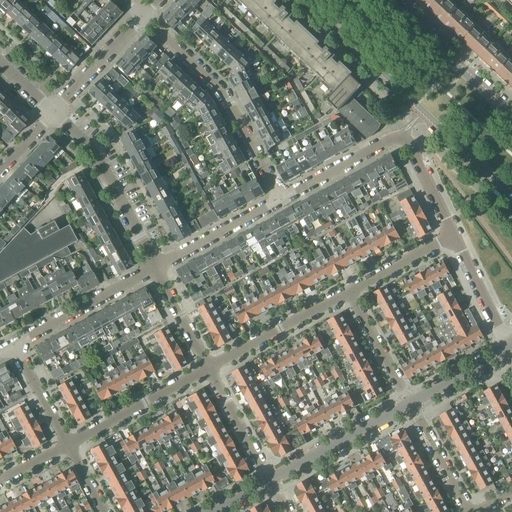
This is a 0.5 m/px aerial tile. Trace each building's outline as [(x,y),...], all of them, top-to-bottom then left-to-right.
[(2,0),(0,3),(0,9),(5,14),(16,1),(15,0),(2,0)] [(90,0),(86,0),(80,6),(84,9),(91,1),(90,0)] [(176,3),(175,4),(187,15),(191,11),(192,12),(195,9),(189,3),(190,2),(187,0),(176,0),(175,1),(176,3)] [(187,0),(190,2),(189,3),(195,9),(198,6),(196,5),(201,0),(200,0),(187,0)] [(211,0),(237,0),(334,92),(335,91),(335,92),(349,76),(351,74),(340,64),(340,65),(333,58),(334,57),(326,49),(324,51),(317,45),(318,43),(297,23),(297,24),(290,18),(291,16),(283,9),(281,11),(274,4),(276,3),(272,0),(209,0),(210,1),(211,0)] [(424,6),(433,15),(447,1),(445,0),(429,0),(425,5),(424,6)] [(16,1),(5,14),(6,14),(6,15),(10,19),(11,18),(13,20),(24,9),(28,5),(24,2),(21,6),(16,1)] [(53,1),(50,5),(57,12),(60,9),(53,1)] [(433,15),(443,24),(457,10),(447,1),(433,15)] [(109,2),(101,10),(114,23),(118,18),(118,17),(121,14),(109,2)] [(171,8),(167,12),(171,15),(172,14),(176,17),(175,18),(181,24),(184,21),(183,19),(187,15),(175,4),(174,5),(173,4),(171,6),(171,8)] [(40,7),(48,15),(51,12),(43,5),(40,7)] [(201,15),(202,16),(206,20),(215,10),(210,5),(201,15)] [(84,9),(80,6),(73,14),(77,17),(84,9)] [(221,11),(261,49),(264,45),(225,8),(221,11)] [(20,27),(20,28),(32,16),(24,9),(13,20),(15,22),(15,23),(19,27),(20,27)] [(101,10),(93,18),(106,30),(108,27),(110,27),(114,23),(101,10)] [(457,10),(443,24),(452,32),(465,18),(457,10)] [(51,12),(48,15),(46,16),(54,24),(58,19),(51,12)] [(171,15),(167,12),(165,14),(164,14),(162,16),(162,17),(161,18),(173,30),(177,25),(179,26),(181,24),(175,18),(176,17),(172,14),(171,15)] [(26,33),(29,35),(40,23),(32,16),(20,28),(21,29),(26,34),(26,33)] [(195,23),(196,24),(199,27),(206,20),(202,16),(195,23)] [(200,38),(203,42),(207,37),(206,36),(209,33),(210,34),(215,28),(218,25),(220,23),(222,24),(226,20),(221,16),(211,26),(207,22),(195,34),(196,35),(196,37),(198,39),(200,38)] [(65,22),(71,27),(75,23),(69,18),(65,22)] [(89,20),(85,25),(99,38),(103,34),(103,33),(106,30),(93,18),(91,21),(89,20)] [(461,41),(462,41),(474,27),(465,18),(452,32),(461,41)] [(35,42),(36,43),(47,31),(40,23),(29,35),(31,37),(30,38),(35,42)] [(196,24),(190,30),(193,33),(199,27),(196,24)] [(99,38),(85,25),(80,29),(82,31),(78,34),(91,46),(93,43),(95,43),(99,38)] [(71,36),(74,33),(67,26),(64,29),(71,36)] [(462,41),(470,49),(483,35),(474,27),(462,41)] [(209,47),(210,48),(221,36),(217,32),(218,31),(215,28),(210,34),(209,33),(206,36),(207,37),(203,42),(206,44),(205,46),(208,48),(209,47)] [(193,33),(190,30),(185,36),(188,39),(193,33)] [(42,48),(44,50),(55,38),(47,31),(36,43),(37,44),(41,48),(42,48)] [(80,40),(74,34),(71,37),(77,43),(80,40)] [(470,49),(479,57),(492,44),(483,35),(470,49)] [(140,40),(137,43),(155,59),(157,57),(152,52),(157,47),(145,36),(143,37),(142,37),(140,39),(140,40)] [(214,52),(217,55),(221,51),(220,50),(223,47),(224,48),(230,42),(227,39),(226,40),(221,36),(210,48),(211,49),(211,50),(213,53),(214,52)] [(51,57),(63,45),(55,38),(44,50),(46,52),(50,57),(51,57)] [(224,61),(224,62),(236,50),(232,46),(233,45),(230,42),(224,48),(223,47),(220,50),(221,51),(217,55),(220,58),(220,59),(222,61),(224,61)] [(131,50),(131,51),(143,62),(146,58),(153,64),(159,70),(162,67),(158,62),(155,59),(137,43),(134,46),(133,46),(131,48),(131,50)] [(63,45),(51,57),(52,58),(52,59),(57,63),(57,62),(62,66),(61,67),(66,72),(67,71),(68,72),(90,49),(85,44),(77,53),(74,49),(71,53),(63,45)] [(479,57),(488,65),(501,52),(492,44),(479,57)] [(263,50),(286,73),(290,69),(266,47),(263,50)] [(229,66),(232,69),(244,55),(242,53),(240,54),(236,50),(224,62),(225,63),(225,64),(227,66),(229,66)] [(127,55),(123,58),(142,76),(148,82),(151,78),(138,66),(143,62),(131,51),(130,52),(128,51),(126,53),(127,55)] [(233,74),(235,76),(244,71),(255,59),(248,52),(244,55),(232,69),(234,73),(233,74)] [(488,65),(497,74),(509,60),(501,52),(488,65)] [(158,62),(162,67),(170,59),(165,55),(158,62)] [(117,65),(129,77),(133,72),(140,79),(142,76),(123,58),(121,61),(119,61),(117,63),(118,64),(117,65)] [(497,74),(505,82),(511,74),(511,62),(509,60),(497,74)] [(159,87),(164,82),(170,75),(171,76),(174,73),(172,71),(176,67),(174,65),(174,64),(172,62),(171,62),(170,61),(158,73),(162,78),(156,84),(159,87)] [(168,83),(173,87),(184,75),(183,74),(184,73),(182,71),(180,71),(176,67),(172,71),(174,73),(171,76),(170,75),(164,82),(167,85),(168,83)] [(95,98),(97,100),(108,88),(106,86),(111,80),(114,83),(116,80),(119,77),(111,69),(89,92),(90,93),(90,94),(95,99),(95,98)] [(251,79),(254,77),(262,73),(260,69),(249,76),(251,79)] [(233,84),(235,89),(240,87),(239,85),(243,83),(244,83),(251,79),(249,76),(247,76),(244,71),(235,76),(230,79),(230,80),(230,82),(231,84),(233,84)] [(121,75),(119,77),(116,80),(124,87),(128,82),(121,75)] [(172,102),(174,101),(185,89),(185,90),(188,87),(187,85),(191,81),(189,79),(189,78),(187,76),(185,76),(184,75),(173,87),(176,91),(169,98),(172,102)] [(349,76),(335,92),(318,109),(324,115),(325,114),(331,108),(336,113),(338,112),(367,139),(372,137),(378,130),(379,128),(380,125),(387,119),(380,113),(376,117),(356,98),(362,92),(359,89),(361,87),(358,84),(357,84),(356,82),(355,81),(353,80),(353,79),(349,76)] [(239,96),(239,97),(254,89),(251,84),(253,83),(251,79),(244,83),(243,83),(239,85),(240,87),(235,89),(237,92),(236,93),(237,96),(239,96)] [(294,82),(299,91),(303,89),(298,80),(294,82)] [(181,108),(187,101),(199,89),(198,88),(198,87),(196,85),(195,85),(191,81),(187,85),(188,87),(185,90),(185,89),(174,101),(181,108)] [(148,98),(152,94),(149,91),(150,90),(146,86),(141,91),(148,98)] [(104,107),(105,108),(116,96),(108,88),(97,100),(100,102),(99,103),(104,107)] [(190,107),(193,110),(206,96),(203,93),(203,91),(201,89),(200,90),(199,89),(187,101),(192,105),(190,107)] [(242,102),(245,107),(249,104),(248,102),(253,100),(253,101),(260,97),(258,93),(257,94),(254,89),(239,97),(240,98),(239,99),(241,102),(242,102)] [(136,90),(132,94),(137,98),(141,94),(136,90)] [(286,95),(291,103),(298,99),(293,91),(290,92),(286,95)] [(304,92),(300,94),(311,113),(315,110),(304,92)] [(148,98),(156,105),(160,100),(153,94),(152,94),(148,98)] [(248,113),(249,114),(264,106),(261,102),(270,98),(268,94),(261,98),(260,97),(253,101),(253,100),(248,102),(249,104),(245,107),(246,109),(245,111),(247,113),(248,113)] [(111,113),(113,115),(124,103),(116,96),(105,108),(106,109),(105,109),(110,113),(111,113)] [(198,112),(201,117),(216,109),(215,107),(216,106),(214,103),(213,103),(212,101),(206,96),(193,110),(196,113),(198,111),(198,112)] [(0,114),(3,117),(14,105),(8,100),(7,101),(5,99),(0,103),(0,114)] [(160,100),(156,105),(160,109),(165,105),(160,100)] [(119,122),(120,122),(132,110),(124,103),(113,115),(115,117),(114,117),(119,122)] [(10,124),(20,113),(18,111),(19,110),(14,105),(3,117),(7,121),(4,124),(8,127),(10,124)] [(150,117),(151,118),(158,110),(153,106),(145,114),(149,118),(150,117)] [(252,119),(254,124),(259,122),(258,120),(262,118),(263,118),(270,114),(268,111),(266,111),(264,106),(249,114),(250,115),(249,117),(250,119),(252,119)] [(167,107),(163,112),(170,119),(175,114),(167,107)] [(134,108),(132,110),(120,122),(121,123),(121,124),(125,128),(126,127),(129,130),(132,126),(133,127),(137,125),(144,117),(134,108)] [(304,108),(303,108),(300,110),(304,118),(308,116),(304,108)] [(203,123),(204,127),(212,123),(213,124),(216,122),(215,120),(221,117),(219,114),(220,113),(218,110),(217,110),(216,109),(201,117),(204,123),(203,123)] [(158,110),(151,118),(155,122),(157,121),(159,123),(165,117),(158,110)] [(20,113),(10,124),(8,127),(7,128),(15,136),(29,121),(27,120),(28,119),(24,115),(23,116),(20,113)] [(258,131),(259,132),(277,122),(272,113),(270,114),(263,118),(262,118),(258,120),(259,122),(254,124),(256,127),(255,128),(257,131),(258,131)] [(169,122),(173,127),(181,121),(177,116),(169,122)] [(330,118),(332,122),(334,125),(342,121),(342,120),(338,117),(334,116),(330,118)] [(208,130),(211,135),(226,127),(225,126),(226,125),(225,122),(223,122),(221,117),(215,120),(216,122),(213,124),(212,123),(204,127),(201,129),(198,130),(200,134),(208,130)] [(330,118),(322,123),(324,127),(332,122),(330,118)] [(261,137),(263,141),(282,130),(277,122),(259,132),(259,133),(258,134),(260,137),(261,137)] [(322,123),(312,128),(315,132),(324,127),(322,123)] [(288,139),(285,133),(295,128),(293,124),(282,130),(263,141),(265,144),(265,146),(266,148),(267,148),(268,150),(288,139)] [(174,134),(169,125),(161,130),(166,139),(174,134)] [(125,148),(126,149),(147,137),(142,127),(121,139),(123,142),(122,142),(125,148)] [(212,141),(214,144),(222,140),(222,141),(226,139),(225,137),(230,135),(229,132),(229,131),(228,128),(226,128),(226,127),(211,135),(214,140),(212,141)] [(312,128),(304,133),(306,137),(309,135),(315,132),(312,128)] [(350,128),(339,134),(348,150),(352,147),(352,146),(355,144),(356,145),(364,141),(363,141),(350,128)] [(5,130),(1,134),(0,135),(0,138),(7,145),(13,138),(5,130)] [(176,133),(180,141),(185,138),(181,130),(176,133)] [(306,137),(304,133),(295,137),(297,141),(306,137)] [(339,134),(331,139),(338,153),(341,152),(342,153),(348,150),(339,134)] [(218,147),(221,153),(235,144),(235,143),(236,142),(234,139),(233,139),(230,135),(225,137),(226,139),(222,141),(222,140),(214,144),(216,148),(218,147)] [(167,139),(172,148),(177,145),(172,136),(167,139)] [(130,155),(131,158),(145,150),(152,146),(147,137),(126,149),(126,150),(129,156),(130,155)] [(41,146),(52,157),(55,159),(58,156),(55,153),(60,149),(48,138),(47,138),(42,143),(43,143),(41,146)] [(185,138),(180,141),(185,149),(190,146),(185,138)] [(331,139),(322,144),(330,159),(335,157),(334,155),(338,153),(331,139)] [(290,147),(287,142),(277,147),(279,150),(283,150),(290,147)] [(222,159),(224,162),(232,158),(232,159),(236,157),(235,155),(240,152),(238,150),(239,148),(237,146),(236,146),(235,144),(221,153),(223,158),(222,159)] [(322,144),(313,149),(320,163),(323,161),(324,163),(330,159),(322,144)] [(177,157),(179,156),(182,154),(177,145),(172,148),(177,157)] [(302,150),(304,154),(312,169),(317,166),(317,165),(320,163),(313,149),(311,145),(302,150)] [(34,152),(33,153),(45,164),(52,157),(41,146),(39,148),(38,147),(33,152),(34,152)] [(135,166),(136,167),(150,160),(145,150),(131,158),(133,160),(132,161),(135,167),(135,166)] [(232,158),(224,162),(226,166),(227,165),(230,170),(245,162),(244,161),(245,160),(244,157),(242,157),(240,152),(235,155),(236,157),(232,159),(232,158)] [(293,155),(295,159),(302,173),(306,171),(307,172),(312,169),(304,154),(301,155),(299,152),(293,155)] [(28,159),(26,161),(38,172),(45,164),(33,153),(32,154),(32,153),(27,158),(28,159)] [(194,154),(193,155),(189,157),(194,167),(200,164),(194,154)] [(384,159),(381,160),(390,178),(395,176),(392,172),(398,169),(390,155),(389,156),(389,155),(383,158),(384,159)] [(295,159),(286,163),(294,179),(300,176),(299,174),(302,173),(295,159)] [(140,174),(141,177),(155,169),(159,167),(157,164),(153,165),(150,160),(136,167),(136,169),(139,174),(140,174)] [(377,161),(372,164),(379,178),(384,175),(387,182),(391,180),(390,178),(381,160),(378,162),(377,161)] [(18,168),(31,180),(35,184),(42,176),(38,172),(26,161),(24,163),(23,163),(19,167),(18,168)] [(294,179),(286,163),(277,168),(282,178),(282,179),(282,178),(284,181),(283,181),(284,181),(285,182),(288,180),(289,182),(294,179)] [(75,164),(66,169),(69,172),(77,168),(75,164)] [(239,168),(241,172),(249,168),(247,164),(239,168)] [(367,168),(364,169),(375,188),(378,186),(375,180),(379,178),(372,164),(367,167),(367,168)] [(13,174),(11,177),(26,191),(27,190),(23,187),(31,180),(18,168),(17,169),(13,174)] [(69,172),(66,169),(65,168),(56,175),(59,177),(69,172)] [(230,173),(234,180),(241,176),(237,168),(230,173)] [(145,185),(146,186),(161,178),(155,169),(141,177),(143,179),(142,180),(145,185)] [(361,170),(356,173),(363,186),(368,184),(371,190),(372,190),(373,192),(376,190),(375,188),(364,169),(362,171),(361,170)] [(65,182),(70,191),(86,182),(86,181),(83,176),(82,176),(80,173),(65,182)] [(193,173),(189,175),(194,184),(198,182),(193,173)] [(351,176),(348,178),(359,197),(362,195),(359,189),(363,186),(356,173),(350,176),(351,176)] [(252,181),(247,184),(255,199),(256,198),(258,199),(260,197),(260,196),(264,194),(253,174),(249,176),(252,181)] [(206,175),(200,178),(204,185),(210,182),(206,175)] [(4,183),(4,184),(16,195),(19,198),(26,191),(11,177),(9,179),(8,178),(4,183)] [(150,193),(152,195),(166,188),(161,178),(146,186),(147,187),(146,187),(149,193),(150,193)] [(345,179),(340,181),(347,195),(351,193),(355,199),(359,197),(348,178),(345,180),(345,179)] [(335,185),(332,187),(349,217),(357,213),(355,209),(350,211),(343,198),(347,195),(340,181),(334,184),(335,185)] [(395,187),(397,191),(407,185),(405,181),(395,186),(395,187)] [(72,191),(77,200),(91,192),(89,189),(90,189),(87,183),(86,182),(70,191),(70,192),(72,191)] [(194,184),(199,193),(203,191),(198,182),(194,184)] [(0,194),(9,203),(16,195),(4,184),(3,185),(2,185),(0,187),(0,194)] [(241,185),(238,187),(242,195),(241,195),(243,200),(245,199),(247,203),(250,202),(251,202),(254,201),(254,199),(255,199),(247,184),(242,187),(241,185)] [(385,187),(386,189),(389,195),(397,191),(395,187),(391,189),(389,185),(385,187)] [(216,188),(217,190),(224,204),(223,205),(225,209),(227,208),(230,213),(233,211),(234,212),(237,210),(237,209),(238,208),(230,194),(225,196),(219,186),(216,188)] [(235,191),(230,194),(238,208),(239,208),(240,208),(243,207),(243,206),(247,203),(245,199),(243,200),(241,195),(242,195),(238,187),(234,189),(235,191)] [(323,190),(334,210),(334,211),(339,208),(345,219),(349,217),(332,187),(329,188),(329,187),(323,190)] [(156,204),(156,205),(171,197),(166,188),(152,195),(153,198),(152,198),(155,204),(156,204)] [(378,194),(379,196),(381,200),(389,195),(386,189),(378,194)] [(224,204),(217,190),(213,192),(217,200),(216,201),(216,200),(212,203),(220,218),(221,217),(222,218),(225,216),(225,215),(230,213),(227,208),(225,209),(223,205),(224,204)] [(319,194),(316,196),(326,214),(334,210),(323,190),(318,193),(319,194)] [(388,216),(389,219),(390,220),(399,215),(418,205),(413,196),(410,190),(396,196),(399,203),(402,208),(399,210),(388,216)] [(77,200),(82,209),(96,201),(96,200),(93,194),(92,195),(91,192),(77,200)] [(0,210),(1,211),(5,206),(9,209),(12,206),(9,203),(0,194),(0,210)] [(56,198),(61,208),(65,206),(60,196),(56,198)] [(313,196),(307,199),(315,213),(319,210),(324,219),(328,217),(326,214),(316,196),(313,197),(313,196)] [(160,211),(162,214),(176,206),(171,197),(156,205),(157,206),(156,206),(160,212),(160,211)] [(302,203),(300,204),(310,224),(314,222),(314,221),(318,219),(315,213),(307,199),(302,202),(302,203)] [(82,209),(87,218),(101,211),(99,208),(100,208),(97,202),(96,201),(82,209)] [(213,210),(209,203),(205,206),(209,213),(213,210)] [(296,205),(291,208),(299,222),(303,219),(309,230),(313,228),(310,224),(300,204),(297,206),(296,205)] [(67,205),(65,206),(61,208),(65,215),(71,211),(67,205)] [(399,215),(390,220),(392,224),(401,219),(404,217),(403,215),(405,214),(409,221),(423,214),(420,207),(419,207),(418,205),(399,215)] [(166,223),(166,224),(181,216),(176,206),(162,214),(163,217),(162,217),(165,223),(166,223)] [(373,208),(377,215),(382,212),(379,206),(373,208)] [(291,208),(283,212),(295,235),(299,233),(294,224),(299,222),(291,208)] [(31,210),(24,217),(27,221),(35,213),(31,210)] [(209,213),(190,223),(172,233),(174,235),(173,236),(176,242),(177,241),(177,242),(219,220),(213,210),(209,213)] [(87,218),(92,228),(106,220),(106,219),(103,213),(102,213),(101,211),(87,218)] [(283,212),(275,217),(282,231),(287,228),(293,240),(297,237),(295,235),(283,212)] [(427,220),(423,214),(409,221),(414,230),(427,222),(426,221),(427,220)] [(171,230),(172,233),(190,223),(188,219),(184,222),(181,216),(166,224),(167,225),(170,231),(171,230)] [(24,217),(16,225),(20,229),(27,221),(24,217)] [(270,220),(267,222),(281,247),(284,245),(281,239),(286,237),(282,231),(275,217),(270,220)] [(388,226),(383,229),(391,244),(398,240),(397,240),(400,238),(392,224),(390,220),(389,219),(385,221),(387,225),(388,226)] [(92,228),(97,237),(112,229),(111,228),(108,222),(107,223),(106,220),(92,228)] [(370,236),(365,239),(373,253),(382,248),(372,229),(369,224),(367,220),(365,222),(366,224),(364,225),(370,236)] [(58,231),(53,222),(41,228),(42,229),(38,231),(38,230),(37,231),(36,231),(30,235),(23,229),(0,253),(0,283),(51,255),(62,258),(69,255),(70,254),(66,247),(77,241),(75,238),(72,231),(69,226),(58,231)] [(264,223),(259,225),(270,246),(274,243),(277,249),(281,247),(267,222),(265,223),(264,223)] [(331,222),(322,227),(324,230),(333,226),(331,222)] [(414,230),(412,231),(403,236),(404,237),(406,241),(411,238),(415,237),(414,235),(416,234),(419,239),(432,232),(427,222),(414,230)] [(10,233),(9,233),(13,237),(20,229),(16,225),(12,230),(12,231),(10,233)] [(251,231),(266,257),(268,262),(272,260),(266,248),(270,246),(259,225),(253,228),(254,229),(251,231)] [(322,227),(314,231),(316,235),(324,230),(322,227)] [(376,227),(372,229),(382,248),(384,247),(391,244),(383,229),(376,233),(375,231),(377,230),(376,227)] [(97,237),(102,247),(116,239),(115,236),(116,236),(113,230),(112,230),(112,229),(97,237)] [(248,231),(243,234),(250,248),(253,254),(257,251),(262,260),(266,257),(251,231),(248,232),(248,231)] [(316,235),(314,231),(306,235),(308,239),(316,235)] [(9,233),(2,241),(5,244),(13,237),(9,233)] [(238,238),(235,240),(246,259),(249,257),(246,250),(250,248),(243,234),(237,237),(238,238)] [(358,236),(354,239),(364,258),(373,253),(365,239),(359,243),(357,240),(360,239),(358,236)] [(102,247),(107,256),(122,248),(121,247),(122,247),(119,241),(118,242),(116,239),(102,247)] [(353,246),(348,248),(355,262),(364,258),(354,239),(350,241),(353,246)] [(232,240),(226,243),(234,257),(238,254),(242,261),(246,259),(235,240),(232,241),(232,240)] [(222,247),(219,248),(229,268),(233,266),(230,259),(234,257),(226,243),(221,246),(222,247)] [(340,246),(337,248),(346,267),(355,262),(348,248),(343,251),(340,246)] [(107,256),(112,265),(126,258),(125,255),(126,254),(123,249),(122,248),(107,256)] [(216,249),(210,252),(218,265),(222,263),(226,270),(229,268),(219,248),(216,250),(216,249)] [(333,250),(335,255),(330,258),(338,272),(345,269),(345,268),(346,267),(337,248),(333,250)] [(315,251),(319,258),(329,277),(331,276),(338,272),(330,258),(325,261),(319,249),(315,251)] [(213,276),(218,284),(220,288),(224,286),(214,268),(218,265),(210,252),(205,255),(205,256),(203,257),(213,276)] [(210,278),(213,276),(203,257),(200,259),(199,258),(194,261),(202,274),(206,272),(210,278)] [(126,258),(112,265),(118,275),(132,267),(131,266),(132,266),(129,260),(128,260),(126,258)] [(318,265),(313,268),(320,282),(329,277),(319,258),(315,260),(318,265)] [(441,264),(436,267),(443,280),(447,277),(450,283),(453,281),(442,260),(439,261),(441,264)] [(205,281),(202,274),(194,261),(189,264),(186,266),(194,280),(198,288),(202,286),(201,283),(205,281)] [(43,262),(35,266),(37,270),(45,265),(43,262)] [(305,265),(301,267),(312,286),(320,282),(313,268),(306,271),(305,270),(307,268),(305,265)] [(35,266),(27,271),(29,274),(37,270),(35,266)] [(184,285),(194,280),(186,266),(183,268),(183,267),(177,270),(178,271),(177,271),(184,285)] [(300,274),(295,277),(303,292),(310,288),(309,287),(312,286),(301,267),(298,269),(300,274)] [(429,267),(427,268),(438,289),(442,287),(439,283),(440,283),(439,282),(443,280),(436,267),(430,269),(429,267)] [(62,268),(58,270),(69,289),(71,287),(72,289),(77,287),(75,281),(72,275),(70,272),(65,274),(62,268)] [(83,268),(79,270),(89,289),(92,287),(93,288),(98,286),(97,285),(98,284),(91,272),(86,274),(83,268)] [(425,271),(420,274),(428,288),(431,286),(432,287),(433,287),(435,291),(438,289),(427,268),(424,269),(425,271)] [(280,271),(283,277),(294,296),(303,292),(295,277),(292,272),(287,275),(284,269),(280,271)] [(55,272),(51,275),(54,281),(61,294),(66,291),(66,290),(69,289),(58,270),(55,272)] [(76,273),(72,275),(75,281),(77,287),(81,294),(82,293),(82,294),(87,291),(89,289),(79,270),(75,272),(76,273)] [(100,273),(102,277),(105,282),(109,280),(104,270),(100,273)] [(27,271),(19,275),(21,279),(29,274),(27,271)] [(242,271),(234,276),(236,279),(244,275),(242,271)] [(414,275),(412,276),(423,297),(427,296),(426,294),(425,292),(424,290),(428,288),(420,274),(415,277),(414,275)] [(46,276),(42,279),(52,298),(55,296),(56,297),(61,294),(54,281),(51,275),(46,277),(46,276)] [(243,280),(246,285),(252,282),(249,276),(243,280)] [(423,297),(412,276),(409,277),(411,280),(405,283),(412,296),(416,294),(417,296),(417,295),(420,299),(423,297)] [(41,287),(37,290),(45,303),(50,300),(50,299),(52,298),(42,279),(41,277),(39,278),(37,279),(41,287)] [(285,283),(278,287),(285,301),(294,296),(283,277),(280,279),(282,282),(284,281),(285,283)] [(11,279),(3,284),(5,288),(14,284),(11,279)] [(24,284),(26,287),(36,307),(39,305),(40,306),(45,303),(37,290),(33,292),(28,282),(24,284)] [(209,289),(211,293),(220,288),(218,284),(209,289)] [(270,284),(266,286),(276,305),(278,304),(279,305),(285,301),(278,287),(271,291),(270,289),(272,288),(270,284)] [(265,294),(260,296),(268,310),(276,305),(266,286),(262,288),(264,292),(265,294)] [(18,292),(21,298),(29,312),(34,309),(33,308),(36,307),(26,287),(25,288),(24,287),(18,290),(19,291),(18,292)] [(373,300),(374,303),(395,292),(393,288),(390,290),(388,291),(386,287),(373,294),(376,299),(373,300)] [(138,292),(134,294),(142,308),(152,303),(144,289),(143,289),(137,292),(138,292)] [(211,293),(209,289),(205,291),(201,294),(200,292),(190,297),(194,302),(211,293)] [(433,305),(435,308),(456,297),(455,294),(452,296),(449,290),(436,298),(438,301),(437,302),(437,303),(436,303),(433,305)] [(378,304),(381,309),(394,302),(392,298),(394,297),(397,295),(395,292),(374,303),(376,305),(378,304)] [(14,294),(10,296),(20,315),(23,314),(23,315),(29,312),(21,298),(17,301),(14,294)] [(131,295),(126,298),(133,311),(138,309),(143,320),(147,318),(142,308),(134,294),(132,296),(131,295)] [(252,294),(249,296),(259,315),(268,310),(260,296),(255,299),(252,294)] [(10,305),(5,307),(13,320),(18,318),(17,317),(20,315),(10,296),(6,298),(10,305)] [(249,302),(242,306),(250,320),(257,317),(257,316),(259,315),(249,296),(245,298),(247,301),(248,300),(249,302)] [(443,309),(445,313),(458,305),(456,300),(458,299),(456,297),(435,308),(437,312),(441,310),(443,309)] [(133,311),(126,298),(120,301),(121,302),(118,303),(131,325),(134,323),(129,314),(133,311)] [(199,312),(201,317),(215,309),(213,306),(215,305),(215,304),(218,302),(217,299),(206,305),(197,309),(195,311),(196,313),(199,312)] [(195,305),(197,309),(206,305),(203,300),(195,305)] [(381,315),(382,318),(403,306),(402,303),(398,305),(396,306),(394,302),(381,309),(384,314),(381,315)] [(115,304),(110,306),(117,320),(122,318),(127,327),(131,325),(118,303),(115,305),(115,304)] [(162,320),(152,303),(142,308),(147,318),(150,322),(152,326),(162,320)] [(250,320),(242,306),(236,309),(235,308),(236,307),(235,303),(231,306),(241,325),(243,323),(244,324),(250,320)] [(441,320),(443,323),(445,322),(461,314),(464,312),(463,309),(461,310),(458,305),(445,313),(447,316),(445,317),(445,318),(442,320),(441,320)] [(105,310),(102,312),(114,333),(115,335),(118,333),(113,322),(117,320),(110,306),(104,309),(105,310)] [(386,319),(388,324),(402,317),(400,313),(402,312),(401,312),(405,310),(403,306),(382,318),(384,320),(386,319)] [(0,307),(0,316),(5,325),(13,320),(5,307),(1,309),(0,307)] [(202,323),(203,325),(225,313),(223,310),(217,313),(215,309),(201,317),(204,322),(202,323)] [(464,312),(461,314),(466,323),(466,324),(457,328),(469,349),(471,348),(470,346),(484,338),(477,325),(469,310),(464,312)] [(99,312),(93,315),(101,329),(106,326),(110,335),(114,333),(102,312),(99,313),(99,312)] [(206,326),(209,331),(223,324),(221,320),(227,317),(225,313),(203,325),(204,327),(206,326)] [(325,330),(327,333),(345,323),(341,314),(327,322),(330,327),(325,330)] [(461,314),(445,322),(460,351),(465,348),(467,351),(469,349),(457,328),(466,324),(466,323),(461,314)] [(89,319),(86,321),(96,340),(100,338),(105,336),(101,329),(93,315),(88,318),(89,319)] [(389,330),(390,333),(411,321),(410,318),(406,320),(405,320),(404,321),(402,317),(388,324),(391,329),(389,330)] [(81,323),(78,325),(88,344),(96,340),(86,321),(85,321),(85,320),(80,323),(81,323)] [(394,334),(397,339),(410,332),(415,329),(413,324),(411,321),(390,333),(392,335),(394,334)] [(437,326),(443,336),(454,358),(457,356),(455,354),(460,351),(445,322),(443,323),(437,326)] [(334,334),(336,340),(351,332),(348,327),(345,323),(327,333),(329,337),(334,334)] [(210,333),(213,340),(232,329),(231,327),(230,325),(227,327),(228,329),(226,330),(223,324),(209,331),(210,333)] [(75,326),(70,328),(80,348),(88,344),(78,325),(75,326)] [(155,339),(157,343),(170,335),(167,330),(169,329),(168,327),(147,338),(149,341),(153,339),(153,340),(155,339)] [(64,332),(62,334),(72,353),(80,348),(70,328),(64,331),(64,332)] [(232,329),(213,340),(217,346),(218,348),(232,341),(228,334),(230,333),(231,335),(235,333),(232,329)] [(335,347),(337,351),(355,341),(353,337),(354,337),(351,332),(336,340),(339,345),(335,347)] [(410,332),(397,339),(400,344),(397,345),(399,348),(420,336),(418,333),(414,335),(414,334),(412,335),(410,332)] [(53,337),(61,351),(62,353),(66,350),(69,355),(72,353),(62,334),(59,335),(58,334),(53,337)] [(153,350),(155,353),(176,342),(175,340),(173,341),(170,335),(157,343),(159,346),(157,347),(157,348),(153,350)] [(312,338),(307,340),(315,355),(320,352),(323,356),(326,354),(323,348),(319,340),(316,336),(312,338)] [(442,344),(438,346),(446,360),(451,357),(452,359),(454,358),(443,336),(439,338),(441,342),(442,344)] [(48,341),(45,343),(53,357),(56,362),(60,359),(56,353),(61,351),(53,337),(48,340),(48,341)] [(136,339),(127,344),(129,348),(138,343),(136,339)] [(425,341),(428,345),(439,366),(442,364),(441,362),(446,360),(438,346),(435,341),(431,343),(429,339),(425,341)] [(118,340),(110,344),(112,349),(117,347),(116,345),(119,343),(118,340)] [(302,344),(298,346),(308,364),(310,366),(313,365),(309,357),(315,355),(307,340),(302,343),(302,344)] [(343,352),(346,357),(360,349),(355,341),(337,351),(339,354),(343,352)] [(163,354),(165,358),(179,350),(176,345),(178,344),(176,342),(155,353),(157,357),(161,355),(163,354)] [(53,357),(45,343),(42,344),(36,346),(37,347),(35,348),(43,362),(53,357)] [(129,348),(127,344),(118,349),(120,353),(129,348)] [(427,353),(423,354),(431,367),(435,364),(437,367),(439,366),(428,345),(424,347),(426,350),(427,353)] [(298,346),(290,351),(297,364),(302,361),(305,366),(308,364),(298,346)] [(344,365),(346,368),(365,358),(360,349),(346,357),(349,362),(344,365)] [(162,364),(164,368),(184,357),(183,354),(181,355),(179,350),(165,358),(167,362),(165,363),(165,362),(162,364)] [(416,351),(413,353),(424,374),(427,372),(425,370),(431,367),(423,354),(421,350),(417,352),(416,351)] [(290,351),(281,355),(291,374),(293,377),(296,375),(292,367),(297,364),(290,351)] [(144,359),(137,363),(145,377),(152,374),(151,373),(154,372),(143,353),(139,355),(141,359),(143,357),(144,359)] [(412,361),(408,363),(415,376),(421,373),(422,375),(424,374),(413,353),(410,354),(410,355),(411,357),(411,358),(411,359),(412,361)] [(277,357),(272,360),(279,374),(285,371),(287,375),(291,374),(281,355),(277,357)] [(84,357),(77,361),(79,365),(86,362),(84,357)] [(184,357),(164,368),(165,371),(169,369),(169,370),(171,369),(173,373),(186,366),(183,360),(186,359),(184,357)] [(351,377),(356,375),(370,367),(367,362),(365,358),(346,368),(351,377)] [(415,376),(408,363),(405,365),(404,362),(403,362),(402,360),(401,359),(398,361),(409,382),(412,381),(410,378),(415,376)] [(279,374),(272,360),(267,362),(267,363),(263,365),(265,368),(267,373),(271,379),(273,383),(276,381),(274,377),(279,374)] [(70,366),(71,370),(72,370),(79,365),(77,361),(69,365),(70,366)] [(129,361),(126,363),(136,382),(138,381),(145,377),(137,363),(130,367),(129,365),(131,364),(129,361)] [(117,368),(127,386),(136,382),(126,363),(117,368)] [(0,381),(6,393),(10,390),(8,387),(17,382),(10,370),(7,371),(4,365),(2,366),(2,365),(0,366),(0,381)] [(70,366),(61,371),(63,375),(67,373),(71,370),(70,366)] [(231,373),(236,382),(255,372),(253,369),(248,372),(245,366),(231,373)] [(354,382),(356,386),(374,376),(372,372),(373,372),(370,367),(356,375),(358,380),(354,382)] [(63,375),(61,371),(59,368),(49,373),(53,380),(63,375)] [(112,370),(108,372),(118,391),(127,386),(117,368),(112,371),(112,370)] [(107,379),(102,382),(110,397),(116,393),(116,392),(118,391),(108,372),(104,374),(107,379)] [(238,387),(241,391),(255,384),(252,379),(257,376),(255,372),(236,382),(238,386),(238,387)] [(337,373),(339,377),(341,382),(345,381),(340,372),(337,373)] [(337,373),(333,376),(328,378),(330,383),(336,380),(335,379),(339,377),(337,373)] [(326,374),(317,379),(319,383),(322,381),(328,378),(326,374)] [(362,387),(365,393),(379,385),(374,376),(356,386),(358,389),(362,387)] [(58,390),(61,395),(74,388),(72,384),(74,383),(77,381),(75,377),(54,388),(56,391),(58,390)] [(308,384),(310,388),(319,383),(317,379),(313,381),(308,384)] [(110,397),(102,382),(97,385),(94,380),(90,382),(100,401),(103,400),(110,397)] [(310,388),(312,392),(321,387),(319,383),(310,388)] [(244,396),(246,400),(264,390),(262,386),(258,389),(255,384),(241,391),(243,397),(244,396)] [(379,385),(365,393),(361,395),(366,404),(384,394),(379,385)] [(482,400),(484,402),(503,392),(502,389),(499,391),(496,385),(483,392),(486,398),(482,400)] [(61,401),(63,404),(84,392),(82,389),(78,391),(76,392),(74,388),(61,395),(64,400),(61,401)] [(305,391),(301,393),(303,397),(312,392),(310,388),(305,391)] [(344,395),(338,398),(346,412),(351,410),(351,409),(355,407),(352,400),(347,392),(345,388),(341,390),(344,395)] [(186,405),(188,409),(206,399),(202,390),(186,398),(189,403),(186,405)] [(246,400),(251,409),(264,401),(262,396),(266,393),(264,390),(246,400)] [(18,392),(8,397),(11,403),(21,397),(18,392)] [(66,405),(68,410),(82,403),(80,399),(82,398),(85,396),(84,392),(63,404),(64,406),(66,405)] [(490,404),(492,407),(505,400),(503,395),(504,394),(503,392),(484,402),(482,403),(484,406),(488,404),(488,405),(490,404)] [(298,395),(292,398),(294,401),(303,397),(301,393),(298,395)] [(290,394),(281,399),(283,403),(292,398),(290,394)] [(331,396),(327,398),(337,417),(341,414),(341,415),(346,412),(338,398),(333,400),(331,396)] [(292,398),(283,403),(285,406),(294,401),(292,398)] [(321,407),(321,408),(328,421),(337,417),(327,398),(324,400),(326,404),(321,407)] [(193,411),(196,415),(212,407),(209,402),(209,403),(206,399),(188,409),(190,413),(193,411)] [(355,399),(352,400),(355,407),(358,411),(361,410),(355,399)] [(488,414),(490,418),(511,407),(510,404),(508,405),(505,400),(492,407),(494,411),(492,412),(492,413),(488,414)] [(251,409),(255,417),(274,407),(272,404),(267,407),(264,401),(251,409)] [(14,415),(16,419),(29,412),(26,407),(29,406),(27,403),(7,414),(9,418),(12,416),(14,415)] [(70,416),(71,418),(92,407),(90,404),(86,406),(86,405),(84,407),(82,403),(68,410),(71,415),(70,416)] [(313,406),(309,407),(319,426),(328,421),(321,408),(315,411),(313,406)] [(92,407),(71,418),(72,421),(74,419),(77,425),(90,418),(88,414),(90,413),(94,410),(92,407)] [(196,422),(198,426),(216,416),(214,413),(215,412),(212,407),(196,415),(199,421),(196,422)] [(257,422),(260,427),(274,419),(272,414),(275,412),(275,411),(276,411),(274,407),(255,417),(258,421),(257,422)] [(308,414),(303,417),(311,432),(316,429),(316,428),(319,426),(309,407),(306,409),(308,414)] [(498,419),(500,422),(511,415),(511,413),(510,410),(511,409),(511,408),(511,407),(490,418),(492,421),(496,420),(498,419)] [(440,423),(441,425),(460,415),(459,413),(456,408),(452,410),(452,409),(439,416),(442,422),(440,423)] [(11,422),(15,430),(36,418),(34,416),(32,417),(29,412),(16,419),(11,422)] [(171,414),(166,417),(174,431),(180,428),(183,432),(186,431),(182,424),(178,416),(176,413),(176,412),(172,415),(171,414)] [(182,424),(187,421),(185,417),(183,418),(181,414),(178,416),(182,424)] [(444,427),(447,432),(461,424),(459,421),(461,420),(460,419),(464,417),(462,414),(460,415),(441,425),(443,428),(444,427)] [(296,425),(298,429),(302,436),(306,434),(311,432),(303,417),(297,420),(295,415),(291,417),(293,420),(296,425)] [(496,429),(498,433),(511,425),(511,415),(500,422),(502,426),(500,427),(496,429)] [(203,428),(206,433),(221,425),(216,416),(198,426),(200,430),(203,428)] [(162,420),(158,422),(168,440),(171,439),(171,438),(171,437),(169,434),(174,431),(166,417),(161,420),(162,420)] [(23,430),(25,434),(38,427),(35,422),(37,421),(36,418),(15,430),(17,433),(20,431),(21,431),(23,430)] [(263,431),(265,435),(283,425),(281,422),(277,424),(274,419),(260,427),(262,432),(263,431)] [(149,427),(157,441),(159,445),(168,440),(158,422),(149,427)] [(449,440),(470,429),(474,427),(472,423),(468,425),(465,427),(463,428),(461,424),(447,432),(450,437),(448,438),(449,440)] [(205,440),(207,444),(226,434),(221,425),(206,433),(208,438),(205,440)] [(265,435),(270,444),(284,436),(281,431),(285,429),(283,425),(265,435)] [(506,434),(508,437),(511,434),(511,425),(498,433),(500,436),(504,434),(504,435),(506,434)] [(21,441),(23,444),(44,433),(43,431),(41,432),(38,427),(25,434),(27,438),(25,439),(21,441)] [(149,427),(140,432),(150,450),(154,448),(152,444),(157,441),(149,427)] [(298,429),(284,436),(270,444),(268,445),(274,455),(279,453),(281,457),(306,444),(302,436),(298,429)] [(453,441),(456,446),(469,439),(467,435),(469,434),(468,434),(472,432),(470,429),(449,440),(451,443),(453,441)] [(0,438),(9,456),(11,455),(10,453),(16,449),(9,436),(4,439),(3,437),(0,430),(0,438)] [(386,457),(397,451),(411,443),(405,431),(405,432),(404,431),(391,438),(389,435),(374,443),(379,452),(383,459),(386,457)] [(136,433),(131,436),(139,450),(144,447),(147,452),(150,450),(140,432),(136,434),(136,433)] [(44,433),(23,444),(25,448),(29,446),(31,445),(33,449),(46,442),(43,437),(45,435),(44,433)] [(213,446),(215,451),(231,442),(228,437),(228,438),(226,434),(207,444),(209,448),(213,446)] [(139,450),(131,436),(126,439),(122,441),(125,445),(129,453),(132,460),(134,462),(138,460),(134,453),(139,450)] [(0,457),(1,458),(6,456),(7,457),(9,456),(0,438),(0,457)] [(456,452),(457,455),(478,444),(477,440),(473,442),(472,442),(471,443),(469,439),(456,446),(458,451),(456,452)] [(215,457),(217,461),(235,451),(233,448),(234,447),(231,442),(215,451),(218,456),(215,457)] [(89,451),(94,460),(112,450),(111,446),(107,448),(105,443),(89,451)] [(396,458),(397,462),(416,452),(411,443),(397,451),(400,456),(396,458)] [(461,456),(464,461),(477,454),(475,451),(477,449),(480,447),(478,444),(457,455),(459,457),(461,456)] [(96,464),(98,469),(114,460),(112,456),(115,454),(112,450),(94,460),(96,464)] [(222,464),(225,468),(240,460),(235,451),(217,461),(219,465),(222,464)] [(464,467),(466,470),(487,458),(483,451),(477,454),(464,461),(467,466),(464,467)] [(387,466),(383,459),(379,452),(375,454),(375,453),(370,456),(378,470),(383,467),(386,472),(389,470),(387,466)] [(404,463),(407,468),(421,460),(418,455),(416,452),(397,462),(399,465),(404,463)] [(166,458),(168,461),(173,459),(177,457),(175,453),(166,458)] [(372,472),(378,470),(370,456),(365,458),(365,459),(361,461),(371,479),(375,478),(372,472)] [(471,476),(485,469),(491,466),(487,458),(466,470),(467,472),(469,471),(471,476)] [(242,459),(240,460),(225,468),(230,479),(232,478),(235,483),(245,477),(242,472),(247,470),(242,459)] [(102,474),(104,478),(122,468),(120,464),(117,465),(114,460),(98,469),(101,474),(102,474)] [(405,475),(407,479),(425,469),(423,465),(424,465),(421,460),(407,468),(410,473),(405,475)] [(368,481),(371,479),(361,461),(352,466),(360,479),(365,476),(368,481)] [(150,471),(155,468),(159,466),(157,463),(148,468),(150,471)] [(202,471),(197,473),(206,489),(211,486),(210,486),(214,484),(210,476),(208,474),(206,469),(204,465),(200,467),(202,471)] [(355,482),(360,479),(352,466),(344,471),(354,489),(357,487),(355,482)] [(104,478),(109,486),(124,478),(121,473),(124,471),(122,468),(104,478)] [(413,480),(416,485),(430,478),(425,469),(407,479),(409,482),(413,480)] [(472,482),(474,485),(493,474),(495,473),(493,470),(489,472),(487,473),(485,469),(471,476),(474,481),(472,482)] [(65,472),(61,474),(68,488),(73,485),(76,490),(80,488),(70,470),(65,472)] [(350,491),(354,489),(344,471),(340,473),(339,472),(335,475),(342,489),(348,486),(350,491)] [(218,472),(210,476),(214,484),(218,492),(229,486),(225,478),(222,479),(218,472)] [(511,481),(509,477),(509,476),(507,472),(503,474),(508,483),(511,481)] [(191,473),(187,475),(197,493),(201,491),(201,492),(206,489),(197,473),(192,476),(191,473)] [(326,489),(330,488),(326,480),(323,475),(323,474),(322,474),(322,473),(321,473),(320,473),(319,473),(319,474),(313,477),(314,480),(312,482),(315,486),(313,488),(316,494),(326,489)] [(56,478),(52,479),(62,498),(66,496),(63,491),(68,488),(61,474),(55,477),(56,478)] [(493,474),(474,485),(475,487),(477,486),(480,491),(493,484),(490,478),(494,476),(493,474)] [(185,480),(180,483),(188,498),(197,493),(187,475),(183,477),(185,480)] [(337,492),(342,489),(335,475),(330,477),(330,478),(326,480),(330,488),(332,491),(334,495),(336,499),(340,497),(337,492)] [(109,486),(113,495),(132,485),(130,481),(127,483),(124,478),(109,486)] [(414,493),(416,497),(435,487),(430,478),(416,485),(419,491),(414,493)] [(52,479),(43,484),(51,498),(56,495),(58,500),(62,498),(52,479)] [(300,503),(302,502),(315,495),(316,494),(313,488),(311,484),(310,485),(307,480),(297,485),(299,490),(294,493),(300,503)] [(173,482),(169,484),(179,503),(188,498),(180,483),(175,486),(173,482)] [(397,484),(399,488),(401,493),(406,490),(403,486),(402,486),(400,482),(397,484)] [(43,484),(35,489),(45,507),(48,506),(45,501),(51,498),(43,484)] [(167,490),(162,493),(171,508),(176,506),(175,505),(179,503),(169,484),(165,487),(167,490)] [(115,499),(118,504),(134,496),(131,491),(134,489),(132,485),(113,495),(115,499)] [(423,498),(426,503),(440,495),(437,490),(437,491),(435,487),(416,497),(418,500),(423,498)] [(30,491),(25,493),(33,507),(38,505),(41,509),(45,507),(35,489),(30,491)] [(401,493),(407,504),(411,502),(409,498),(410,498),(406,490),(401,493)] [(171,508),(162,493),(157,495),(155,492),(152,494),(154,498),(157,505),(161,511),(162,511),(165,510),(166,511),(171,508)] [(21,497),(17,499),(24,511),(28,511),(28,510),(33,507),(25,493),(20,496),(21,497)] [(381,498),(379,494),(376,496),(370,499),(373,503),(374,504),(379,502),(378,500),(381,498)] [(315,495),(302,502),(307,511),(325,501),(323,497),(318,500),(315,495)] [(424,511),(430,511),(444,504),(442,500),(443,500),(440,495),(426,503),(429,508),(424,511)] [(121,509),(122,511),(123,511),(141,502),(139,499),(136,500),(134,496),(118,504),(120,509),(121,509)] [(24,511),(17,499),(8,503),(13,511),(24,511)] [(374,504),(373,503),(370,499),(365,502),(362,503),(364,507),(367,506),(369,508),(374,505),(374,504)] [(324,511),(322,507),(327,504),(325,501),(307,511),(324,511)] [(86,502),(78,506),(80,510),(84,508),(88,505),(86,502)] [(123,511),(142,511),(141,508),(144,507),(141,502),(123,511)] [(13,511),(8,503),(0,507),(0,509),(1,511),(13,511)] [(362,503),(358,505),(353,508),(353,509),(354,511),(355,511),(364,507),(362,503)]
